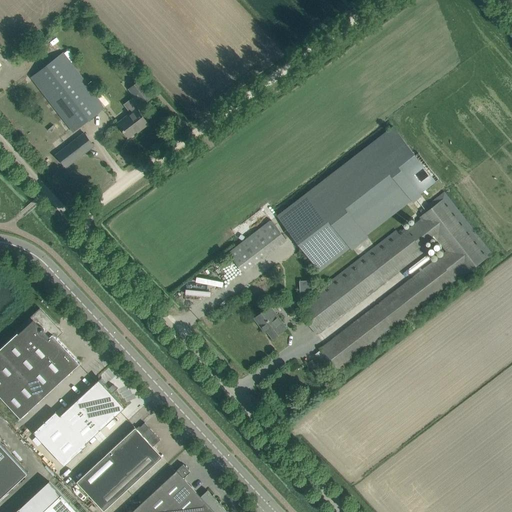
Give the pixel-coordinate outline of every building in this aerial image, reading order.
[(99,97),(72,62),(76,59),(69,49),(64,53),(64,52),(31,78),(73,132),(106,106),(105,106),(108,104),(102,95),(99,97)] [(141,104),(153,96),(141,80),(129,88),(141,104)] [(148,123),(142,115),(137,109),(118,123),(128,137),(141,127),(142,128),(148,123)] [(319,269),(436,180),(393,124),(276,214),(319,269)] [(66,167),(94,145),(84,133),(57,154),(66,167)] [(340,371),(414,313),(456,281),(455,280),(466,270),(468,272),(489,256),(444,198),(419,216),(421,219),(370,256),(300,310),(318,333),(388,279),(429,248),(425,243),(434,236),(446,251),(396,290),(322,348),(340,371)] [(271,219),(228,252),(244,273),(287,240),(271,219)] [(310,296),(309,279),(299,280),(299,296),(310,296)] [(273,338),(281,332),(288,327),(271,305),(254,318),(261,327),(263,326),(273,338)] [(17,333),(0,348),(0,396),(21,418),(80,363),(53,334),(54,334),(52,327),(54,325),(40,309),(16,332),(17,333)] [(86,443),(127,405),(127,404),(127,405),(114,391),(113,393),(109,388),(110,387),(102,378),(102,377),(60,415),(56,411),(33,432),(64,466),(87,445),(86,443)] [(144,424),(145,423),(145,422),(140,427),(139,426),(137,428),(135,427),(106,454),(133,484),(163,456),(153,446),(161,439),(150,428),(148,429),(144,424)] [(0,497),(28,472),(0,442),(0,497)] [(104,511),(133,484),(106,454),(77,482),(104,511)] [(146,511),(184,478),(177,470),(131,511),(146,511)] [(146,511),(228,511),(228,510),(227,511),(208,490),(201,496),(184,478),(146,511)] [(77,511),(62,494),(42,511),(77,511)]
